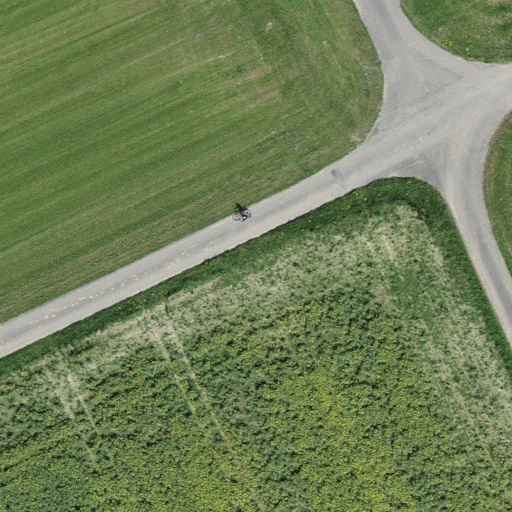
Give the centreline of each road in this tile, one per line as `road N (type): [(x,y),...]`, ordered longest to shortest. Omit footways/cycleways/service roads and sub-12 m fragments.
road 1 (track): [(0,340),(438,130)]
road 2 (unclassified): [(438,130),(511,313)]
road 3 (unclassified): [(377,0),(438,130)]
